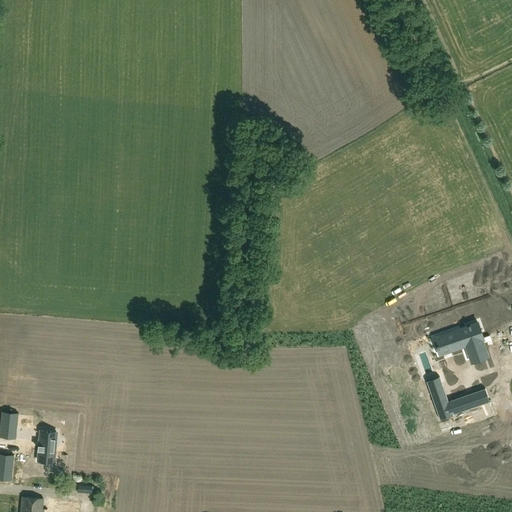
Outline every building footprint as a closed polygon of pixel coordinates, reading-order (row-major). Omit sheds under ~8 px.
[(420,305),(356,322),(361,343),(426,326),(420,305)] [(478,322),(444,334),(449,349),(466,344),(472,362),(487,356),(481,338),(483,337),(478,322)] [(434,365),(439,379),(469,368),(464,354),(434,365)] [(428,387),(440,419),(453,415),(442,382),(428,387)] [(453,399),(457,412),(489,401),(485,387),(453,399)] [(41,430),(37,461),(53,462),(56,432),(41,430)] [(0,477),(11,479),(13,454),(0,452),(0,477)] [(92,485),(78,484),(78,493),(92,494),(92,485)] [(42,511),(43,509),(44,498),(21,495),(19,511),(42,511)] [(47,509),(43,509),(42,511),(80,511),(81,500),(48,498),(47,509)]
